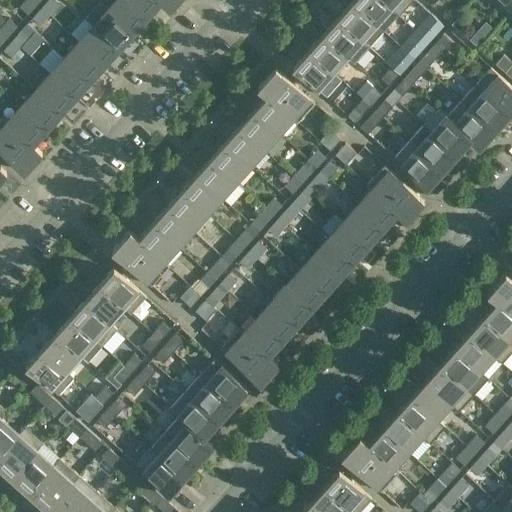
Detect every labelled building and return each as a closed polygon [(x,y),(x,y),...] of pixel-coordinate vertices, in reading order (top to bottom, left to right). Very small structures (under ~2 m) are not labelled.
[(29,10),(36,2),(33,0),(24,0),(21,3),(29,10)] [(56,5),(50,0),(45,0),(40,6),(48,13),(56,5)] [(129,0),(114,0),(107,9),(132,31),(146,15),(129,0)] [(129,0),(146,15),(160,0),(129,0)] [(398,13),(382,0),(351,0),(351,1),(383,29),(398,13)] [(409,0),(382,0),(398,13),(409,0)] [(511,0),(500,0),(499,2),(509,11),(511,7),(511,0)] [(383,29),(351,1),(337,17),(369,46),(369,45),(383,29)] [(41,21),(48,13),(40,6),(33,14),(41,21)] [(107,9),(93,25),(118,47),(132,31),(107,9)] [(369,46),(337,17),(322,33),(354,62),(369,46)] [(15,26),(7,19),(0,26),(0,27),(8,34),(15,26)] [(438,28),(430,21),(419,33),(427,40),(438,28)] [(93,25),(79,40),(104,63),(118,47),(93,25)] [(27,37),(19,30),(12,38),(20,45),(27,37)] [(440,52),(451,40),(443,32),(432,44),(440,52)] [(354,62),(322,33),(308,49),(333,71),(346,56),(354,63),(354,62)] [(417,52),(427,40),(419,33),(409,45),(417,52)] [(40,59),(53,42),(45,36),(32,53),(40,59)] [(12,53),(20,45),(12,38),(4,46),(12,53)] [(79,40),(65,56),(90,79),(104,63),(79,40)] [(429,63),(440,52),(432,44),(421,56),(429,63)] [(333,71),(308,49),(293,66),(318,88),(333,71)] [(399,72),(409,60),(401,53),(391,65),(399,72)] [(65,56),(50,72),(75,95),(90,79),(65,56)] [(411,84),(422,72),(414,64),(403,76),(411,84)] [(388,84),(399,72),(391,65),(380,77),(388,84)] [(314,101),(275,66),(257,86),(266,94),(291,116),(297,121),(314,101)] [(507,112),(511,106),(511,85),(490,66),(475,83),(507,112)] [(50,72),(36,88),(61,110),(75,95),(50,72)] [(401,96),(411,84),(403,76),(392,88),(401,96)] [(507,112),(475,83),(461,98),(469,105),(468,105),(493,128),(507,112)] [(370,104),(381,93),(372,85),(362,97),(370,104)] [(36,88),(22,104),(47,126),(61,110),(36,88)] [(291,116),(266,94),(252,110),(277,132),(291,116)] [(359,116),(370,104),(362,97),(351,109),(359,116)] [(383,116),(393,104),(385,97),(374,109),(383,116)] [(469,105),(461,98),(446,115),(470,136),(469,137),(478,144),(493,128),(468,105),(469,105)] [(22,104),(8,120),(33,142),(47,126),(22,104)] [(470,136),(446,115),(437,107),(423,123),(455,152),(469,137),(470,136)] [(372,128),(383,116),(374,109),(364,120),(372,128)] [(277,132),(252,110),(238,126),(263,148),(277,132)] [(2,115),(0,117),(0,148),(24,170),(42,150),(33,142),(8,120),(2,115)] [(455,152),(423,123),(408,139),(441,168),(455,152)] [(263,148),(238,126),(223,141),(249,164),(251,161),(258,167),(269,155),(262,149),(263,148)] [(319,140),(330,150),(340,138),(330,128),(319,140)] [(441,168),(408,139),(394,156),(426,184),(441,168)] [(249,164),(223,141),(209,157),(234,180),(249,164)] [(355,151),(344,141),(333,153),(344,162),(355,151)] [(316,166),(323,157),(315,150),(308,158),(316,166)] [(234,180),(209,157),(195,173),(220,196),(221,195),(230,203),(244,188),(234,180)] [(328,159),(319,169),(327,176),(336,166),(328,159)] [(423,199),(384,164),(366,183),(371,188),(396,211),(405,219),(423,199)] [(301,182),(310,172),(302,165),(293,175),(301,182)] [(220,196),(195,173),(181,189),(206,212),(220,196)] [(293,191),(301,182),(293,175),(285,184),(293,191)] [(322,183),(315,176),(305,186),(313,193),(322,183)] [(306,202),(313,193),(305,186),(298,195),(306,202)] [(371,188),(357,204),(382,226),(396,211),(371,188)] [(206,212),(181,189),(167,205),(192,227),(206,212)] [(273,214),(281,205),(273,197),(265,207),(273,214)] [(382,226),(357,204),(343,220),(368,242),(382,226)] [(192,227),(167,205),(152,221),(178,243),(192,227)] [(264,223),(273,214),(265,207),(256,216),(264,223)] [(294,215),(286,208),(277,218),(285,225),(294,215)] [(277,234),(285,225),(277,218),(269,227),(277,234)] [(368,242),(343,220),(329,236),(354,258),(368,242)] [(178,243),(152,221),(138,237),(163,259),(178,243)] [(163,259),(138,237),(129,229),(112,249),(151,284),(169,264),(163,259)] [(244,246),(252,237),(244,230),(236,239),(244,246)] [(354,258),(329,236),(315,252),(340,274),(354,258)] [(235,256),(244,246),(236,239),(228,249),(235,256)] [(264,249),(256,242),(249,250),(256,257),(264,249)] [(249,265),(256,257),(249,250),(241,258),(249,265)] [(315,252),(300,268),(325,290),(340,274),(315,252)] [(216,278),(222,270),(214,263),(208,271),(216,278)] [(145,295),(113,267),(98,283),(131,312),(145,295)] [(300,268),(286,283),(311,306),(325,290),(300,268)] [(208,287),(216,278),(208,271),(200,280),(208,287)] [(511,278),(505,272),(488,291),(511,311),(511,278)] [(236,280),(228,273),(220,282),(228,289),(236,280)] [(219,298),(228,289),(220,282),(211,291),(219,298)] [(131,312),(98,283),(84,299),(116,328),(117,327),(110,321),(123,306),(130,313),(131,312)] [(286,283),(272,299),(297,322),(311,306),(286,283)] [(190,306),(201,295),(190,285),(180,296),(190,306)] [(511,311),(488,291),(487,292),(496,300),(483,315),(511,340),(508,337),(511,332),(511,311)] [(195,310),(206,319),(216,308),(205,298),(195,310)] [(116,328),(84,299),(70,315),(102,344),(116,328)] [(272,299),(258,315),(283,338),(297,322),(272,299)] [(102,344),(70,315),(55,332),(80,354),(87,360),(102,344)] [(258,315),(243,331),(269,353),(283,338),(258,315)] [(511,349),(511,340),(483,315),(468,331),(502,361),(511,349)] [(160,339),(166,332),(158,325),(152,331),(160,339)] [(269,353),(243,331),(238,326),(220,346),(260,381),(277,361),(269,353)] [(154,346),(160,339),(152,331),(146,338),(154,346)] [(502,361),(468,331),(454,347),(479,369),(492,354),(501,362),(502,361)] [(80,354),(55,332),(41,348),(73,376),(74,376),(67,369),(80,354)] [(173,350),(179,343),(171,336),(165,343),(173,350)] [(167,357),(173,350),(165,343),(159,350),(167,357)] [(479,369),(454,347),(439,363),(473,393),(488,377),(479,369)] [(73,376),(41,348),(26,364),(58,393),(73,376)] [(16,364),(7,356),(2,352),(0,354),(0,364),(8,372),(16,364)] [(138,364),(130,357),(123,364),(132,371),(138,364)] [(246,386),(214,357),(199,373),(232,402),(246,386)] [(125,378),(132,371),(123,364),(119,360),(104,376),(117,387),(125,378)] [(473,393),(439,363),(425,379),(459,409),(473,393)] [(29,376),(16,364),(8,372),(22,384),(29,376)] [(150,375),(142,368),(136,375),(144,382),(150,375)] [(232,402),(199,373),(185,389),(217,418),(232,402)] [(138,389),(144,382),(136,375),(130,382),(138,389)] [(410,395),(436,417),(449,402),(458,410),(459,409),(425,379),(410,395)] [(51,396),(38,384),(31,392),(44,404),(51,396)] [(103,403),(109,396),(101,389),(95,396),(103,403)] [(177,413),(178,412),(203,434),(217,418),(185,389),(170,407),(177,413)] [(436,417),(410,395),(396,411),(430,441),(445,425),(436,417)] [(65,408),(51,396),(44,404),(57,416),(65,408)] [(97,410),(103,403),(95,396),(88,403),(97,410)] [(122,408),(113,400),(108,407),(116,414),(122,408)] [(503,420),(511,410),(503,403),(495,412),(503,420)] [(109,421),(116,414),(108,407),(101,414),(109,421)] [(7,410),(0,417),(0,453),(18,433),(1,417),(8,410),(7,410)] [(430,441),(396,411),(382,427),(407,450),(420,434),(429,442),(430,441)] [(203,434),(178,412),(177,413),(179,415),(165,429),(197,458),(212,442),(203,434)] [(503,420),(495,412),(486,422),(494,429),(503,420)] [(87,428),(74,416),(67,424),(80,436),(87,428)] [(507,441),(511,434),(511,427),(507,424),(499,434),(507,441)] [(407,450),(382,427),(368,442),(359,434),(358,435),(398,470),(393,465),(407,450)] [(100,440),(87,428),(80,436),(93,448),(100,440)] [(197,458),(165,429),(151,446),(183,474),(197,458)] [(18,433),(0,453),(0,475),(7,482),(43,441),(32,432),(25,439),(18,433)] [(358,435),(341,454),(381,490),(398,470),(358,435)] [(474,452),(482,443),(474,436),(466,445),(474,452)] [(43,441),(7,482),(18,492),(20,490),(26,496),(61,457),(43,441)] [(465,461),(474,452),(466,445),(457,454),(465,461)] [(151,446),(135,463),(168,492),(183,474),(151,446)] [(123,460),(110,448),(103,456),(115,468),(123,460)] [(494,455),(486,448),(479,456),(487,463),(494,455)] [(479,472),(487,463),(479,456),(471,464),(479,472)] [(61,457),(26,496),(32,502),(31,503),(40,511),(43,511),(78,473),(61,457)] [(136,472),(123,460),(115,468),(129,480),(136,472)] [(357,511),(371,497),(339,468),(324,485),(354,511),(357,511)] [(445,484),(452,476),(444,469),(437,477),(445,484)] [(78,473),(43,511),(76,511),(90,497),(96,489),(78,473)] [(438,492),(445,484),(437,477),(430,485),(438,492)] [(466,486),(458,479),(450,488),(458,495),(466,486)] [(159,492),(145,480),(138,488),(151,500),(159,492)] [(354,511),(324,485),(309,501),(321,511),(354,511)] [(449,505),(458,495),(450,488),(441,498),(449,505)] [(108,511),(114,506),(96,489),(90,497),(76,511),(108,511)] [(409,502),(420,511),(431,500),(420,491),(409,502)] [(165,511),(172,504),(159,492),(151,500),(164,511),(165,511)] [(511,511),(511,496),(503,506),(494,498),(494,499),(509,511),(511,511)] [(509,511),(494,499),(481,511),(509,511)] [(321,511),(309,501),(299,511),(321,511)]
